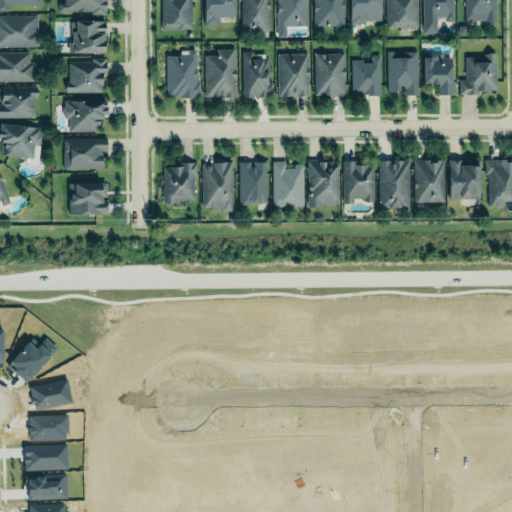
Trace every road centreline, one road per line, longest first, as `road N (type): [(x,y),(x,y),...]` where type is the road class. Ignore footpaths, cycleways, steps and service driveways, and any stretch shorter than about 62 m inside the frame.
road 1 (secondary): [(0,282),(511,277)]
road 2 (residential): [(511,127),(136,133)]
road 3 (residential): [(176,391),(511,391)]
road 4 (residential): [(136,0),(139,228)]
road 5 (residential): [(423,392),(424,511)]
